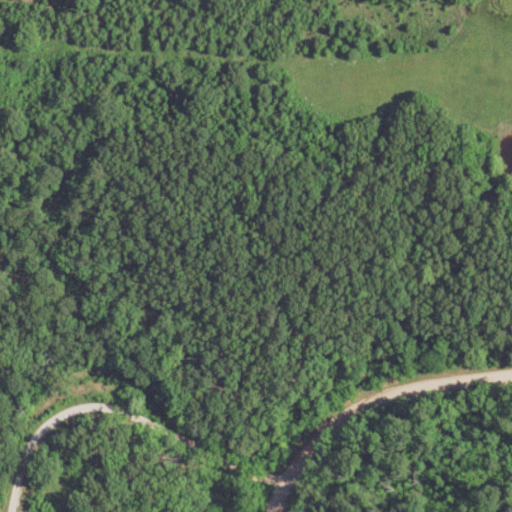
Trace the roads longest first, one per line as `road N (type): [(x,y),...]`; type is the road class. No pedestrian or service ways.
road 1 (residential): [(298,486),(228,462),(159,401),(91,369),(58,378),(26,412),(4,511)]
road 2 (residential): [(286,511),(311,456),(347,413),(419,388),(511,379)]
